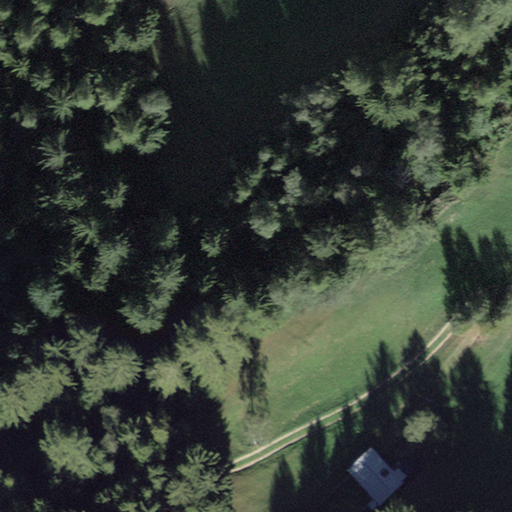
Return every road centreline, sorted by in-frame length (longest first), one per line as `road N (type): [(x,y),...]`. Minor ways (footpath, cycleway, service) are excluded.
road 1 (track): [(85,511),(118,493),(212,469),(331,419),(370,398),(451,326),(511,299)]
road 2 (track): [(0,151),(81,0)]
